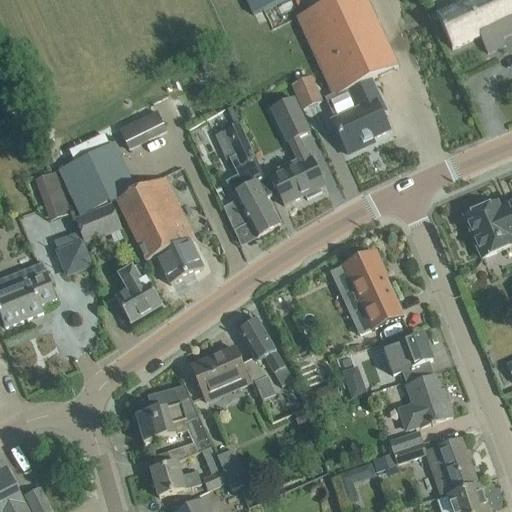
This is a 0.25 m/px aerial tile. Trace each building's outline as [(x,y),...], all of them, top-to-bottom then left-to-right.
[(245,0),(250,12),(278,0),(245,0)] [(399,68),(366,0),(345,0),(299,22),(334,97),(372,81),(399,68)] [(511,0),(470,0),(438,15),(437,15),(453,50),(480,37),(488,55),(506,46),(502,38),(511,34),(511,0)] [(304,111),(322,103),(311,77),(292,85),(304,111)] [(386,112),(372,81),(334,97),(327,100),(337,121),(333,123),(349,156),(366,148),(365,144),(390,132),(381,114),(386,112)] [(310,134),(294,99),(271,110),(288,144),(290,144),(298,162),(269,175),(284,207),(305,197),(307,201),(322,194),(320,190),(326,187),(311,156),(307,158),(299,139),(310,134)] [(120,131),(130,151),(168,133),(158,112),(120,131)] [(241,124),(224,131),(236,160),(240,169),(256,162),(257,161),(241,124)] [(272,197),(256,162),(240,169),(236,160),(231,162),(239,179),(227,185),(258,240),(282,227),(266,199),(272,197)] [(117,200),(138,246),(147,264),(158,259),(170,285),(203,269),(190,244),(195,241),(186,223),(165,178),(136,192),(117,200)] [(234,203),(224,208),(235,232),(246,226),(234,203)] [(511,208),(503,212),(502,209),(500,210),(498,205),(465,219),(483,259),(511,246),(511,208)] [(121,232),(112,206),(76,217),(85,244),(97,241),(98,242),(121,232)] [(56,253),(60,263),(67,279),(93,269),(83,243),(81,244),(77,233),(55,242),(59,252),(56,253)] [(404,317),(374,254),(344,268),(373,332),(404,317)] [(0,282),(0,314),(6,329),(44,315),(41,307),(57,300),(43,265),(0,282)] [(143,283),(134,268),(117,277),(126,293),(115,299),(132,327),(163,308),(147,281),(143,283)] [(239,333),(250,350),(257,364),(266,360),(282,388),(293,382),(269,338),(258,321),(239,333)] [(384,353),(392,375),(393,377),(433,363),(424,338),(404,346),(384,353)] [(192,368),(200,387),(207,404),(250,385),(235,350),(234,350),(234,352),(214,361),(213,359),(192,368)] [(276,398),(267,378),(255,384),(264,403),(276,398)] [(398,411),(406,434),(421,429),(421,430),(453,419),(448,403),(445,404),(435,379),(417,386),(407,389),(413,406),(398,411)] [(334,385),(304,395),(310,412),(340,402),(334,385)] [(168,454),(171,467),(177,466),(178,465),(202,454),(213,450),(193,405),(185,386),(184,387),(185,388),(157,396),(158,400),(149,402),(153,414),(137,418),(145,446),(188,434),(194,446),(168,454)] [(364,386),(349,392),(352,401),(368,395),(364,386)] [(390,445),(394,455),(423,446),(419,435),(390,445)] [(462,441),(443,448),(437,450),(444,471),(434,474),(442,496),(477,483),(462,441)] [(394,455),(377,461),(381,473),(427,457),(423,446),(394,455)] [(213,450),(202,454),(212,477),(222,472),(213,450)] [(234,451),(218,459),(233,492),(249,485),(234,451)] [(177,466),(171,467),(152,473),(160,499),(179,494),(202,488),(198,475),(181,479),(178,465),(177,466)] [(354,473),(358,485),(376,478),(372,466),(354,473)] [(0,511),(28,511),(16,488),(6,470),(0,473),(0,511)] [(223,473),(205,482),(210,492),(228,484),(223,473)] [(293,478),(297,488),(305,484),(300,475),(293,478)] [(479,487),(460,494),(449,498),(454,511),(484,511),(482,505),(485,504),(479,487)] [(26,497),(33,511),(52,511),(41,490),(26,497)] [(209,511),(203,499),(179,511),(209,511)]
